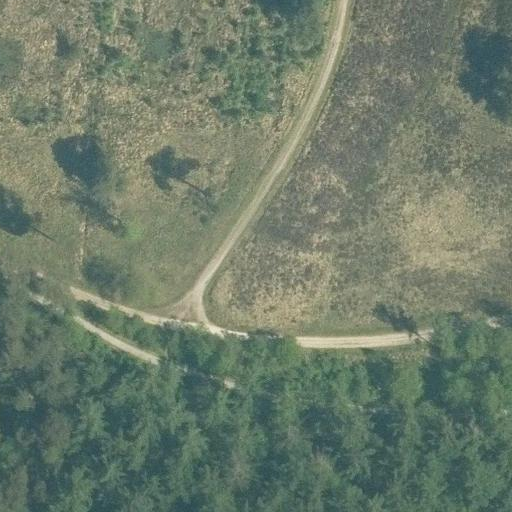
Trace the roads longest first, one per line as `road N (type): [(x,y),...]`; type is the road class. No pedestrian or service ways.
road 1 (track): [(347,0),(319,99),(170,327)]
road 2 (track): [(170,327),(326,346),(410,341),(511,320)]
road 3 (track): [(0,264),(170,327)]
